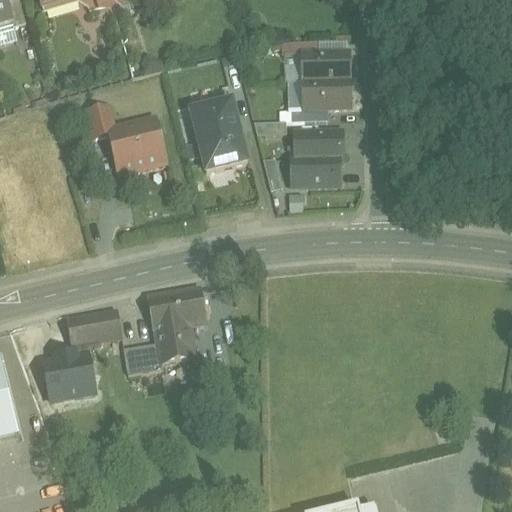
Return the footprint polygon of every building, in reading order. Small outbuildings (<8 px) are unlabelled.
[(5,0),(0,0),(0,30),(12,27),(13,26),(7,6),(5,0)] [(38,0),(43,13),(44,13),(43,11),(78,1),(79,7),(89,13),(91,18),(109,13),(105,0),(38,0)] [(129,0),(105,0),(109,13),(132,6),(129,0)] [(19,2),(7,6),(13,26),(12,27),(14,33),(26,29),(19,2)] [(349,58),(303,59),(304,87),(350,86),(349,58)] [(167,69),(148,59),(143,64),(145,81),(166,76),(165,75),(167,69)] [(350,114),(350,86),(304,87),(304,115),(350,114)] [(233,106),(191,117),(199,148),(240,137),(233,106)] [(110,112),(86,117),(93,144),(110,140),(109,137),(115,135),(110,112)] [(115,135),(109,137),(110,140),(119,179),(166,168),(155,125),(115,135)] [(285,127),(256,128),(257,142),(286,141),(285,127)] [(240,137),(199,148),(207,179),(248,169),(240,137)] [(343,138),(295,139),(296,164),(292,164),(292,165),(344,164),(343,138)] [(276,163),(264,166),(272,197),(283,194),(276,163)] [(344,164),(292,165),(292,191),(340,190),(340,165),(344,165),(344,164)] [(302,200),(289,200),(290,218),(303,217),(302,200)] [(200,294),(148,303),(156,349),(160,370),(162,369),(196,363),(191,331),(206,328),(200,294)] [(118,316),(68,325),(73,353),(87,351),(123,344),(118,316)] [(156,349),(124,355),(128,380),(163,375),(162,369),(160,370),(156,349)] [(56,362),(57,366),(44,369),(51,406),(95,398),(87,351),(73,353),(71,353),(73,359),(56,362)] [(0,360),(0,446),(20,441),(0,360)]
